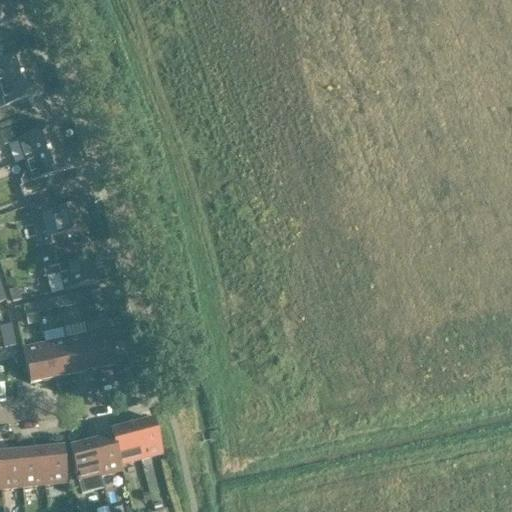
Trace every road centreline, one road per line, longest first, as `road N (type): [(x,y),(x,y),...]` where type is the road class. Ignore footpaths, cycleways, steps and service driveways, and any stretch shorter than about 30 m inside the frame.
road 1 (residential): [(0,418),(127,394),(148,374),(108,177),(43,0)]
road 2 (residential): [(357,413),(313,213),(282,122),(220,0)]
road 3 (residential): [(357,413),(511,378)]
